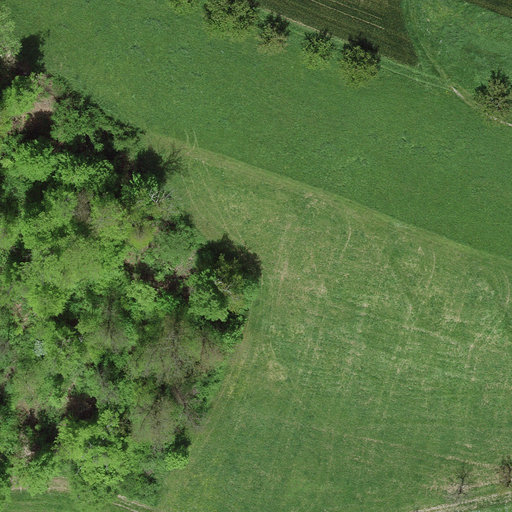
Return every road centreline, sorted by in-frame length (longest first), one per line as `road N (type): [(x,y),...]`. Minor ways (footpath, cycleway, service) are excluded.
road 1 (track): [(453,99),(225,0)]
road 2 (track): [(0,484),(76,487),(159,511)]
